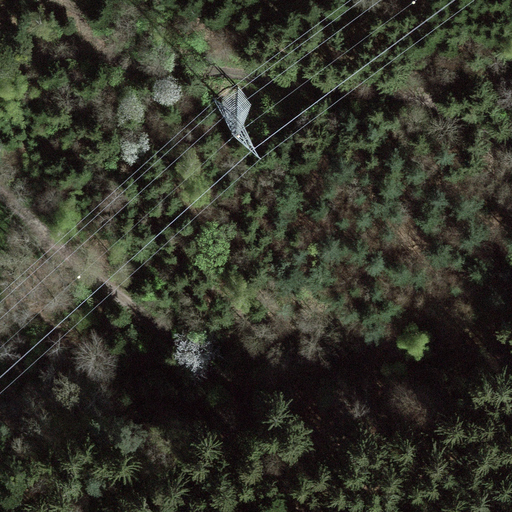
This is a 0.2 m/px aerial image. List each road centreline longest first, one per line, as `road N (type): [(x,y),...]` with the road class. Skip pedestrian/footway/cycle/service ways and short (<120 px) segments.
road 1 (track): [(0,64),(141,61),(404,95),(511,140)]
road 2 (track): [(315,511),(271,436),(0,199)]
